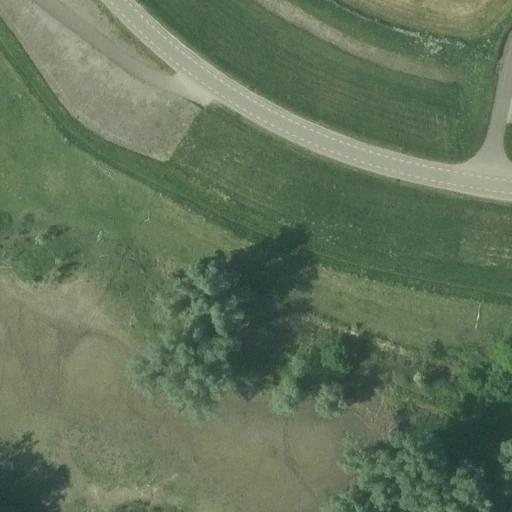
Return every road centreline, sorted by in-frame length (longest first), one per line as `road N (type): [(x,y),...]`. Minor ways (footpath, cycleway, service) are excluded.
road 1 (tertiary): [(485,185),(390,165),(296,131),(189,68),(116,0)]
road 2 (residential): [(485,185),(511,54)]
